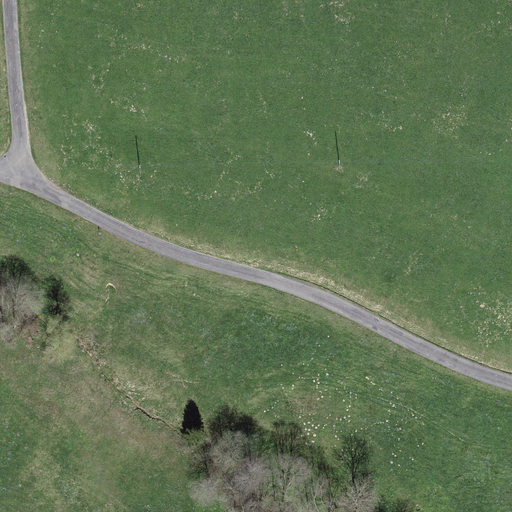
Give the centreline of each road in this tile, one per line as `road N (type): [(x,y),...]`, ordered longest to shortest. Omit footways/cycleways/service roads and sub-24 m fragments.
road 1 (unclassified): [(21,181),(153,247),(298,291),(511,383)]
road 2 (unclassified): [(21,181),(11,0)]
